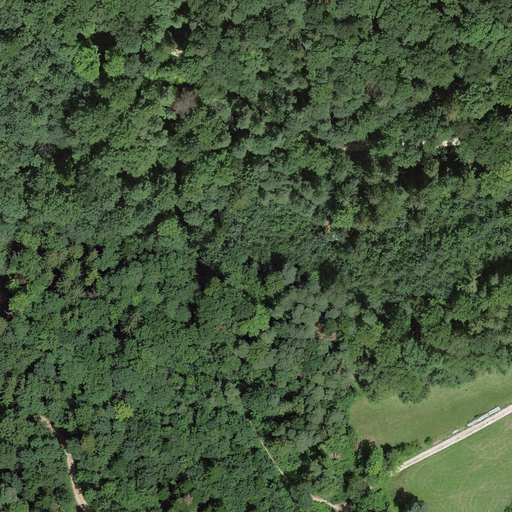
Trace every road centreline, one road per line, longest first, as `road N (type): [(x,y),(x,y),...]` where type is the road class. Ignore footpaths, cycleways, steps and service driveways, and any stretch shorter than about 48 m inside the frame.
road 1 (track): [(56,16),(88,61),(124,148),(191,216),(229,383),(265,450),(290,486),(337,511)]
road 2 (track): [(0,14),(107,24),(224,79),(327,143),(492,141)]
road 3 (track): [(511,31),(345,146),(362,189),(396,204),(414,202),(492,141)]
road 4 (track): [(196,237),(58,149),(0,131)]
road 5 (track): [(343,511),(380,478),(511,407)]
road 6 (track): [(0,415),(17,412),(50,427),(85,511)]
